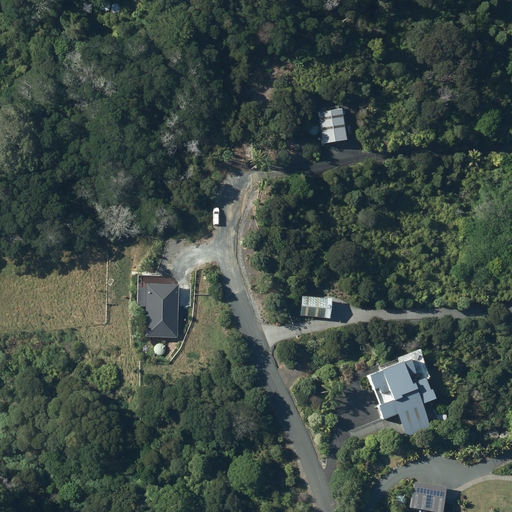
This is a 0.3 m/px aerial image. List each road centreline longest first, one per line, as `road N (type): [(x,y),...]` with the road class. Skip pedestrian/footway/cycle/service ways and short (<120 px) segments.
road 1 (residential): [(321,511),(304,447),(234,283),(222,194)]
road 2 (unknown): [(222,194),(229,162),(257,138),(511,94)]
